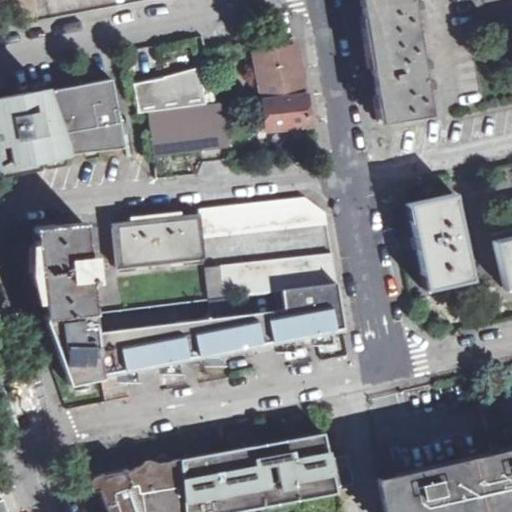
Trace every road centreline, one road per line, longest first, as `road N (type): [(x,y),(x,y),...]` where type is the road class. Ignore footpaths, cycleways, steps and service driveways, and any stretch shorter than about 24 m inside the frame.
road 1 (residential): [(398,375),(16,437)]
road 2 (residential): [(0,213),(353,176)]
road 3 (residential): [(202,0),(0,43)]
road 4 (residential): [(398,375),(353,176)]
road 5 (residential): [(353,176),(322,0)]
